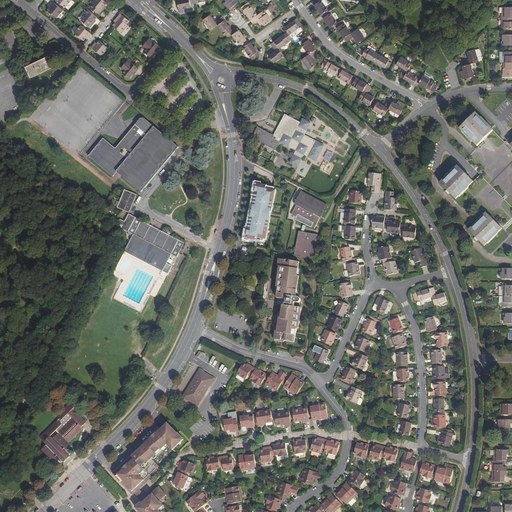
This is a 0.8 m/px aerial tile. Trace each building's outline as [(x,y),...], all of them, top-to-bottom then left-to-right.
[(103,8),(105,5),(107,3),(103,0),(94,0),(92,3),(93,4),(90,7),(99,15),(104,9),(103,8)] [(194,3),(193,0),(177,0),(179,10),(191,7),(190,4),(194,3)] [(225,3),(229,9),(232,7),(239,2),(237,0),(226,0),(227,1),(225,3)] [(317,10),(321,15),(327,11),(328,10),(321,0),(319,1),(318,0),(314,0),(312,2),(317,10)] [(57,18),(63,10),(53,1),(50,5),(51,6),(50,7),(47,10),(57,18)] [(250,20),(258,15),(251,5),(249,6),(247,3),(241,7),(241,8),(247,15),(250,20)] [(502,14),(502,18),(511,17),(511,7),(503,7),(503,14),(502,14)] [(94,20),(95,20),(97,18),(88,10),(83,15),(84,16),(81,20),(90,28),(94,24),(92,22),(94,20)] [(258,15),(250,20),(252,23),(253,24),(259,19),(264,26),(271,21),(264,10),(258,15)] [(329,14),(327,11),(321,15),(325,22),(330,28),(334,25),(337,23),(330,13),(329,14)] [(116,20),(114,23),(112,26),(113,27),(119,32),(120,33),(127,25),(130,21),(121,14),(115,20),(116,20)] [(217,25),(224,20),(223,18),(222,17),(215,21),(211,15),(204,20),(210,30),(217,25)] [(511,17),(502,18),(502,22),(503,22),(503,28),(511,28),(511,17)] [(284,28),(288,32),(290,35),(300,28),(299,26),(302,24),(297,18),(294,21),(284,28)] [(232,35),(234,34),(230,29),(224,20),(217,25),(225,36),(226,35),(228,38),(232,35)] [(343,37),(350,32),(344,23),(343,24),(340,21),(337,23),(334,25),(338,30),(343,37)] [(88,38),(91,34),(81,25),(74,33),(83,40),(86,37),(87,36),(88,38)] [(350,32),(343,37),(345,40),(347,42),(353,37),(358,44),(365,39),(357,27),(350,32)] [(239,30),(234,34),(232,35),(239,45),(240,44),(242,47),(249,58),(250,57),(252,60),(259,55),(252,45),(250,42),(248,43),(244,36),(239,30)] [(274,42),(279,49),(290,41),(289,40),(292,38),(290,35),(288,32),(274,42)] [(511,35),(503,35),(503,41),(502,41),(502,45),(511,45),(511,35)] [(308,55),(316,50),(313,46),(306,37),(300,41),(302,44),(301,45),(308,55)] [(150,57),(153,53),(155,50),(156,52),(160,47),(149,38),(142,47),(146,50),(144,52),(150,57)] [(94,43),(91,47),(101,56),(108,48),(100,42),(99,41),(97,43),(95,45),(94,43)] [(279,49),(274,42),(271,44),(275,51),(269,56),(274,63),(284,56),(279,49)] [(369,59),(373,62),(378,54),(366,48),(366,49),(363,47),(359,53),(369,59)] [(462,66),(471,63),(479,61),(475,49),(466,52),(468,59),(461,62),(461,64),(462,66)] [(316,50),(308,55),(301,60),(309,70),(316,64),(311,58),(318,53),(316,50)] [(505,56),(505,62),(511,62),(511,52),(503,52),(503,56),(505,56)] [(378,54),(373,62),(382,67),(388,70),(391,63),(388,62),(389,60),(378,54)] [(403,78),(408,71),(412,64),(401,57),(396,65),(403,69),(399,76),(402,77),(403,78)] [(49,58),(27,68),(32,79),(54,69),(49,58)] [(128,78),(132,74),(134,72),(135,73),(139,69),(128,60),(120,68),(125,72),(124,74),(128,78)] [(335,74),(339,68),(332,64),(325,60),(321,66),(325,68),(324,69),(335,75),(335,74)] [(503,73),(511,73),(511,62),(505,62),(504,68),(503,68),(503,73)] [(471,63),(462,66),(463,70),(460,71),(462,79),(464,79),(474,76),(471,63)] [(339,68),(335,74),(338,76),(337,78),(348,84),(349,82),(353,76),(345,71),(339,68)] [(418,77),(408,71),(403,78),(412,83),(417,86),(419,83),(421,80),(417,78),(418,77)] [(421,80),(419,83),(426,87),(433,91),(437,85),(434,83),(435,82),(423,75),(421,80)] [(362,81),(353,76),(349,82),(352,84),(351,85),(362,92),(367,84),(362,81)] [(367,84),(362,92),(359,98),(370,104),(374,97),(366,93),(370,86),(367,84)] [(389,109),(393,101),(389,99),(385,107),(377,102),(373,110),(385,116),(389,109)] [(397,104),(393,101),(389,109),(399,115),(403,110),(406,105),(403,103),(398,101),(397,104)] [(484,139),(493,131),(476,113),(460,128),(477,146),(484,139)] [(316,160),(323,144),(305,135),(311,122),(303,118),(301,123),(284,114),(274,134),(259,126),(253,138),(276,150),(280,142),(297,150),(290,162),(298,166),(305,154),(316,160)] [(139,120),(129,131),(132,134),(120,147),(118,145),(114,150),(101,139),(86,157),(110,178),(115,173),(138,193),(176,149),(142,120),(139,120)] [(132,134),(129,131),(118,145),(120,147),(132,134)] [(455,198),(473,181),(459,167),(441,184),(447,190),(455,198)] [(371,192),(379,193),(380,191),(380,186),(379,186),(380,175),(369,173),(368,186),(372,186),(371,192)] [(273,211),(277,192),(267,190),(268,188),(256,185),(255,193),(256,193),(253,206),(254,206),(251,219),(251,218),(248,231),(246,231),(244,239),(256,241),(256,239),(266,241),(270,223),(272,211),(273,211)] [(122,191),(114,209),(125,214),(133,196),(122,191)] [(293,215),(298,218),(296,220),(312,228),(313,228),(315,229),(328,207),(303,192),(296,205),(298,206),(293,215)] [(360,205),(361,198),(362,193),(351,192),(350,204),(360,205)] [(386,210),(397,211),(398,199),(393,198),(393,192),(386,192),(386,198),(387,198),(386,210)] [(345,210),(344,224),(355,225),(356,219),(354,219),(355,215),(356,211),(345,210)] [(484,246),(502,228),(487,213),(469,230),(477,238),(484,246)] [(185,243),(129,214),(125,222),(120,219),(115,226),(133,234),(125,251),(126,251),(168,274),(177,257),(185,243)] [(384,229),(385,220),(385,217),(379,216),(379,218),(372,217),(372,223),(373,223),(372,228),(384,229)] [(401,233),(402,224),(402,222),(390,221),(390,220),(385,220),(384,229),(389,230),(389,233),(401,234),(401,233)] [(405,225),(402,224),(401,233),(405,234),(404,237),(417,238),(418,227),(406,226),(406,225),(405,225)] [(355,228),(347,227),(345,240),(355,241),(356,232),(355,232),(355,228)] [(294,253),(294,256),(312,261),(313,261),(318,240),(319,236),(306,233),(305,234),(304,233),(302,233),(300,232),(299,234),(298,237),(296,247),(294,247),(293,253),(294,253)] [(383,260),(391,258),(392,258),(389,246),(383,248),(383,246),(377,248),(379,255),(378,255),(380,261),(383,260)] [(341,250),(343,262),(352,261),(351,251),(349,251),(349,248),(341,250)] [(429,266),(427,260),(426,260),(423,249),(413,251),(416,264),(420,263),(421,269),(429,266)] [(282,340),(294,343),(297,328),(298,329),(302,308),(294,306),(295,302),(302,303),(304,302),(304,301),(305,300),(305,299),(304,298),(302,298),(297,297),(300,276),(299,276),(301,262),(280,258),(276,279),(278,279),(276,293),(278,293),(277,298),(278,298),(277,304),(283,305),(282,311),(280,311),(278,325),(276,325),(274,339),(275,339),(274,343),(281,345),(282,340)] [(391,258),(383,260),(384,265),(385,264),(388,276),(398,273),(399,273),(396,261),(392,262),(391,258)] [(359,269),(358,264),(348,265),(350,278),(361,276),(360,269),(359,269)] [(511,269),(499,269),(499,273),(500,273),(500,279),(511,279),(511,275),(510,275),(510,273),(511,273),(511,269)] [(340,286),(342,299),(353,297),(353,293),(351,293),(351,289),(353,289),(352,284),(340,286)] [(503,297),(511,296),(511,292),(511,293),(511,290),(511,286),(502,286),(502,290),(503,290),(503,297)] [(433,297),(435,305),(447,301),(445,292),(437,295),(435,287),(415,293),(417,300),(420,300),(420,301),(433,297)] [(511,296),(503,297),(503,303),(502,303),(502,307),(511,307),(511,302),(511,303),(511,301),(511,300),(511,296)] [(378,297),(375,305),(378,306),(377,310),(385,313),(390,302),(378,297)] [(340,302),(334,314),(342,317),(344,314),(345,315),(349,306),(340,302)] [(328,328),(337,332),(340,326),(341,326),(343,321),(333,316),(328,328)] [(428,329),(429,332),(437,330),(433,317),(424,320),(427,329),(428,329)] [(390,322),(395,334),(404,331),(400,321),(399,322),(398,319),(390,322)] [(372,336),(377,324),(369,320),(368,324),(367,323),(363,332),(372,336)] [(333,341),(336,335),(326,331),(321,342),(332,347),(334,341),(333,341)] [(437,347),(447,347),(447,333),(435,333),(435,339),(437,339),(437,343),(436,343),(437,347)] [(392,338),(396,350),(407,346),(405,341),(404,341),(402,335),(392,338)] [(356,349),(366,354),(371,342),(360,338),(358,343),(359,343),(356,349)] [(325,362),(329,353),(320,349),(315,361),(322,365),(324,361),(325,362)] [(433,364),(441,363),(441,350),(431,350),(431,360),(433,360),(433,364)] [(397,367),(408,367),(408,362),(407,362),(407,359),(409,358),(408,353),(396,354),(397,367)] [(363,371),(369,358),(359,354),(357,358),(358,359),(356,362),(355,361),(352,366),(363,371)] [(244,364),(238,373),(237,373),(246,379),(248,376),(253,367),(248,363),(247,365),(244,364)] [(434,379),(445,379),(445,366),(434,367),(435,374),(434,374),(434,379)] [(253,367),(248,376),(250,378),(251,377),(256,369),(253,367)] [(256,369),(251,377),(254,379),(253,380),(261,384),(268,372),(263,369),(262,371),(260,370),(256,368),(256,369)] [(351,384),(356,371),(349,368),(347,372),(346,371),(342,380),(351,384)] [(200,369),(181,398),(198,407),(216,378),(200,369)] [(271,373),(266,382),(278,389),(287,373),(281,370),(277,376),(271,373)] [(397,370),(397,383),(409,382),(409,376),(408,376),(408,370),(397,370)] [(292,374),(285,385),(290,389),(290,390),(296,394),(296,392),(298,394),(305,383),(297,378),(297,377),(292,374)] [(435,396),(446,396),(446,382),(434,382),(434,388),(436,388),(436,392),(435,392),(435,396)] [(394,400),(405,399),(405,395),(404,395),(404,391),(405,391),(405,385),(393,386),(394,400)] [(363,392),(353,388),(351,392),(352,392),(350,396),(348,395),(346,400),(357,405),(363,392)] [(434,413),(444,412),(443,399),(435,399),(436,403),(434,403),(434,413)] [(82,424),(85,421),(74,409),(76,408),(71,403),(57,417),(59,419),(40,437),(42,440),(59,423),(73,438),(83,427),(82,426),(83,425),(82,424)] [(328,418),(326,405),(320,405),(320,404),(313,405),(313,406),(310,406),(313,420),(321,419),(328,418)] [(397,417),(407,419),(409,410),(407,410),(408,406),(401,404),(397,417)] [(500,415),(511,415),(511,410),(511,411),(511,409),(511,408),(511,404),(501,404),(501,411),(500,411),(500,415)] [(304,423),(310,422),(308,408),(293,411),(295,421),(303,420),(304,423)] [(265,422),(273,421),(272,410),(257,412),(260,426),(266,425),(265,422)] [(292,426),(290,411),(276,413),(278,425),(286,423),(286,426),(292,426)] [(247,428),(255,427),(253,414),(241,416),(243,426),(246,426),(247,428)] [(435,428),(445,428),(445,415),(433,416),(434,421),(435,421),(435,428)] [(239,430),(238,418),(224,420),(226,430),(231,429),(234,429),(234,431),(239,430)] [(498,426),(498,431),(511,431),(511,426),(510,426),(509,424),(511,424),(511,420),(499,420),(499,426),(498,426)] [(409,427),(410,424),(402,421),(399,434),(408,436),(411,428),(409,427)] [(169,422),(163,427),(158,432),(157,431),(154,434),(151,437),(152,437),(139,449),(134,454),(136,457),(119,471),(123,475),(132,486),(134,488),(138,485),(140,487),(141,486),(144,484),(153,476),(163,467),(154,457),(169,443),(174,449),(185,439),(183,437),(184,437),(179,432),(169,422)] [(68,442),(73,438),(59,423),(42,440),(47,445),(46,446),(45,445),(40,450),(54,463),(58,459),(59,460),(58,461),(60,463),(63,461),(64,462),(66,461),(65,460),(68,457),(69,458),(70,456),(69,455),(71,453),(67,450),(72,445),(68,442)] [(437,445),(449,448),(453,434),(442,431),(441,435),(442,436),(441,439),(439,439),(437,445)] [(326,439),(322,438),(321,440),(320,439),(320,438),(316,437),(313,448),(323,451),(324,447),(326,439)] [(309,439),(305,440),(302,440),(302,439),(301,439),(296,439),(297,453),(307,452),(307,450),(310,450),(309,439)] [(335,441),(333,441),(329,440),(327,447),(327,449),(330,449),(330,452),(338,454),(342,441),(336,439),(335,441)] [(276,446),(277,454),(281,453),(281,455),(290,454),(288,441),(287,441),(279,442),(280,443),(276,444),(276,446)] [(365,458),(368,444),(360,442),(360,444),(356,443),(353,453),(357,454),(356,456),(365,458)] [(372,445),(369,457),(379,459),(380,455),(382,446),(375,444),(375,446),(372,445)] [(273,455),(272,446),(266,447),(266,449),(262,449),(263,451),(264,461),(274,460),(273,455)] [(383,456),(383,457),(386,458),(386,461),(394,463),(398,449),(390,446),(389,448),(386,447),(383,456)] [(411,452),(404,450),(399,468),(413,472),(416,460),(410,459),(411,452)] [(494,457),(494,461),(505,461),(507,461),(507,457),(505,457),(505,455),(509,455),(509,450),(495,450),(495,457),(494,457)] [(256,452),(247,454),(241,455),(243,470),(256,468),(256,466),(258,466),(256,452)] [(136,457),(134,454),(130,457),(125,462),(121,466),(117,470),(115,471),(134,493),(137,490),(140,487),(138,485),(134,488),(132,486),(123,475),(119,471),(136,457)] [(218,468),(222,467),(222,465),(221,456),(217,457),(216,455),(208,457),(210,471),(219,469),(218,468)] [(224,456),(225,465),(226,470),(236,468),(235,456),(229,457),(229,455),(224,456)] [(183,463),(181,467),(190,472),(193,473),(198,463),(190,460),(187,458),(185,461),(184,463),(183,463)] [(493,472),(507,472),(507,468),(504,467),(504,465),(505,465),(505,461),(494,461),(492,461),(492,465),(493,465),(493,472)] [(422,463),(419,474),(423,475),(423,476),(431,479),(434,465),(427,463),(426,465),(422,463)] [(321,478),(323,472),(306,466),(302,479),(313,483),(315,476),(321,478)] [(442,483),(449,485),(452,471),(444,469),(443,470),(437,468),(434,479),(436,480),(435,481),(442,484),(442,483)] [(179,470),(177,475),(178,476),(177,479),(175,483),(179,485),(178,486),(180,487),(181,485),(184,486),(185,487),(191,475),(189,474),(179,470)] [(356,470),(354,473),(353,475),(351,474),(348,479),(359,487),(364,480),(362,479),(364,475),(363,475),(356,470)] [(507,472),(493,472),(493,478),(492,478),(492,483),(505,483),(505,479),(504,479),(504,476),(507,476),(507,472)] [(340,486),(333,493),(344,503),(345,502),(346,502),(351,497),(350,496),(355,491),(344,480),(339,486),(340,486)] [(389,491),(400,495),(402,496),(405,488),(403,487),(405,483),(395,480),(394,483),(392,483),(389,491)] [(280,494),(291,498),(294,491),(299,493),(301,486),(284,481),(280,494)] [(152,494),(149,496),(143,502),(140,505),(142,507),(140,509),(142,511),(164,511),(160,508),(166,503),(161,498),(168,492),(161,484),(158,487),(154,490),(155,491),(152,494)] [(140,487),(137,490),(144,499),(141,501),(143,502),(149,496),(141,486),(140,487)] [(230,494),(231,503),(244,501),(243,499),(245,499),(244,492),(243,493),(241,486),(227,489),(228,494),(230,494)] [(416,494),(414,500),(426,505),(429,496),(428,496),(429,491),(420,488),(418,492),(419,493),(418,495),(416,494)] [(188,501),(197,511),(207,503),(203,498),(207,494),(203,489),(188,501)] [(335,507),(339,503),(329,492),(325,496),(326,498),(319,503),(327,511),(328,511),(330,511),(331,511),(335,508),(335,507)] [(281,504),(283,505),(285,499),(271,494),(268,503),(270,503),(269,507),(279,511),(280,506),(281,504)] [(383,506),(396,511),(399,503),(398,502),(399,498),(389,494),(388,499),(386,498),(383,506)]
